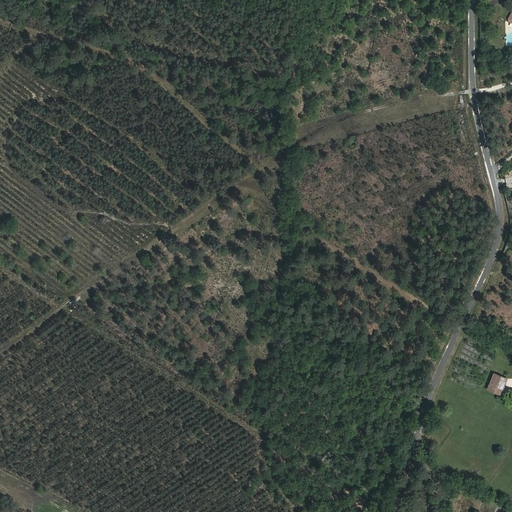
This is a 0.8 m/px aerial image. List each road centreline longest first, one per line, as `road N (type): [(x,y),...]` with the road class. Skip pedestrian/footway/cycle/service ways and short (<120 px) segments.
road 1 (track): [(471,89),(332,125),(281,153),(0,351)]
road 2 (tertiary): [(394,511),(506,227),(471,89),(472,0)]
road 3 (track): [(261,168),(163,80),(0,17)]
road 4 (track): [(232,190),(461,329)]
